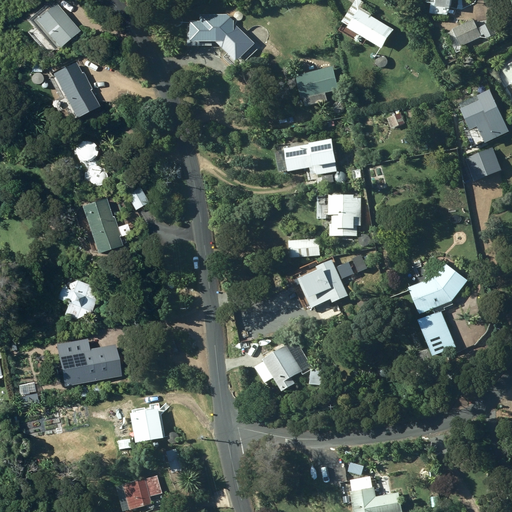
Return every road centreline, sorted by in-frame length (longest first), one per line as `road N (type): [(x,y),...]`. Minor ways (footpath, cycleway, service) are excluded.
road 1 (unclassified): [(226,433),(194,179),(171,99),(112,0)]
road 2 (unclassified): [(511,376),(465,415),(432,426),(388,434),(226,433)]
